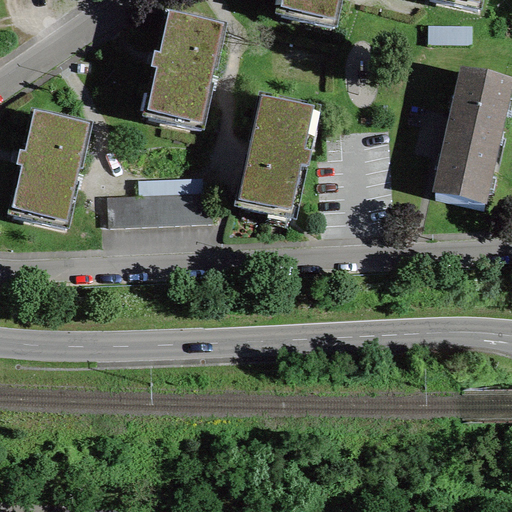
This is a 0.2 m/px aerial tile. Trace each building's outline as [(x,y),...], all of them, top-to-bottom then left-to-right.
[(339,0),(286,0),(282,17),(333,29),(339,0)] [(481,0),(431,0),(431,1),(479,11),(481,0)] [(222,37),(171,26),(150,120),(201,131),(222,37)] [(437,200),(485,211),(511,90),(511,87),(465,77),(437,200)] [(292,217),(314,119),(265,109),(243,209),(270,215),(271,212),(292,217)] [(36,124),(15,219),(67,230),(88,136),(36,124)] [(210,197),(109,202),(111,229),(212,224),(210,197)]
